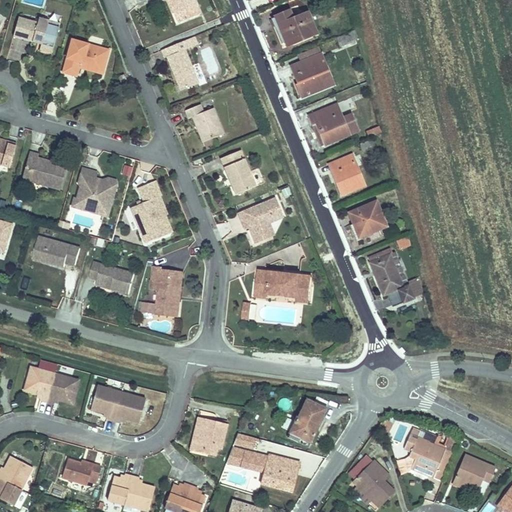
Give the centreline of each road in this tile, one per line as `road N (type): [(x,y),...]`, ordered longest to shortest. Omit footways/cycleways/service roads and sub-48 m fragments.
road 1 (unclassified): [(375,335),(236,0)]
road 2 (residential): [(187,355),(175,414),(151,444),(134,447),(43,421),(18,421),(0,434)]
road 3 (residential): [(209,357),(218,256),(173,156)]
road 4 (unclassified): [(187,355),(0,308)]
road 5 (residential): [(173,156),(15,118),(0,95)]
road 6 (residential): [(173,156),(108,0)]
road 7 (unclassified): [(359,378),(209,357)]
road 8 (tertiary): [(301,511),(373,403)]
